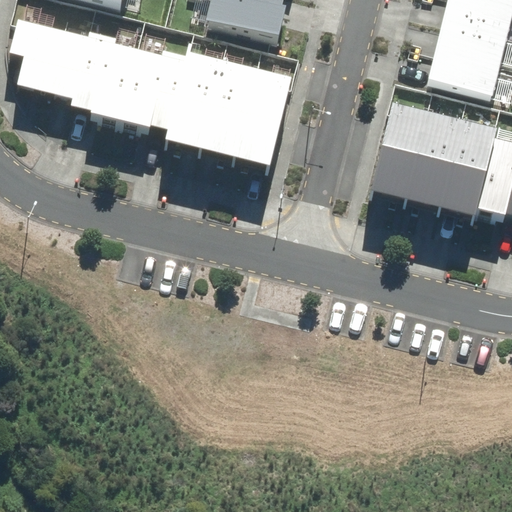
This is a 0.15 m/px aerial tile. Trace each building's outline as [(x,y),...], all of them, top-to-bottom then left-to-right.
[(66,0),(123,13),(125,0),(66,0)] [(214,0),(208,25),(278,44),(289,0),(214,0)] [(511,13),(454,0),(446,0),(440,27),(505,42),(511,14),(511,13)] [(511,0),(454,0),(511,13),(511,0)] [(84,30),(32,17),(17,14),(9,48),(23,52),(17,80),(69,93),(84,30)] [(440,27),(433,56),(499,71),(505,42),(440,27)] [(84,30),(69,93),(68,99),(90,105),(88,110),(117,117),(136,42),(84,30)] [(184,54),(136,42),(117,117),(149,124),(150,119),(168,123),(184,54)] [(185,51),(184,54),(168,123),(164,137),(200,146),(221,60),(185,51)] [(433,56),(426,84),(492,100),(499,71),(433,56)] [(253,68),(221,60),(200,146),(232,153),(253,68)] [(291,77),(253,68),(232,153),(270,163),(291,77)] [(370,201),(404,210),(426,126),(392,117),(370,201)] [(404,210),(438,219),(460,135),(426,126),(404,210)] [(438,219),(472,228),(475,216),(494,146),(495,144),(460,135),(438,219)] [(475,216),(511,225),(511,150),(494,146),(475,216)] [(344,379),(345,362),(347,363),(348,351),(329,350),(328,378),(281,376),(280,386),(287,387),(287,395),(347,398),(348,379),(344,379)]
